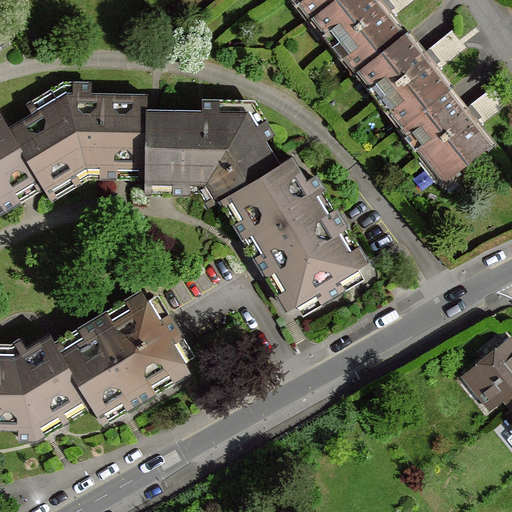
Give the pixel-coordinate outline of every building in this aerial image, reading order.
[(505,147),(381,0),(294,0),(453,190),(505,147)] [(391,0),(397,9),(413,0),(391,0)] [(18,128),(3,105),(0,106),(0,221),(50,193),(58,207),(96,183),(155,182),(152,199),(232,201),(300,312),(378,273),(306,161),(296,168),(259,109),(159,114),(157,94),(83,92),(18,128)] [(0,445),(42,445),(100,411),(110,427),(203,367),(154,291),(67,347),(58,338),(23,357),(0,356),(0,445)] [(511,342),(510,340),(460,384),(511,443),(511,342)]
